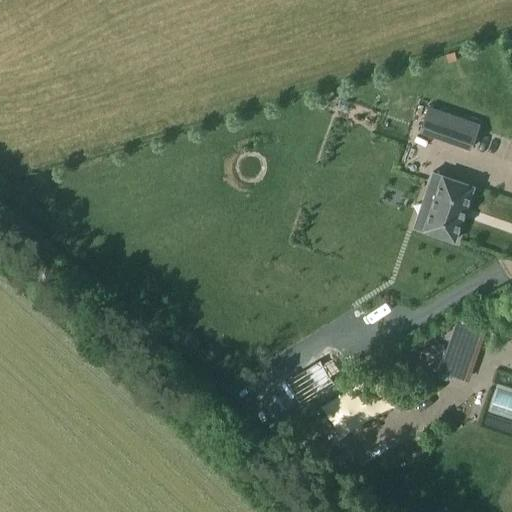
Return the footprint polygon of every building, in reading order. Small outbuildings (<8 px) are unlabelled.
[(420,131),(469,149),(478,124),(429,107),(420,131)] [(473,186),(432,172),(424,197),(433,200),(423,230),(454,241),(473,186)] [(479,332),(455,324),(451,335),(475,343),(479,332)] [(366,330),(352,337),(363,358),(378,351),(366,330)] [(443,359),(439,371),(463,379),(467,367),(443,359)] [(307,399),(316,394),(304,373),(294,379),(307,399)]
